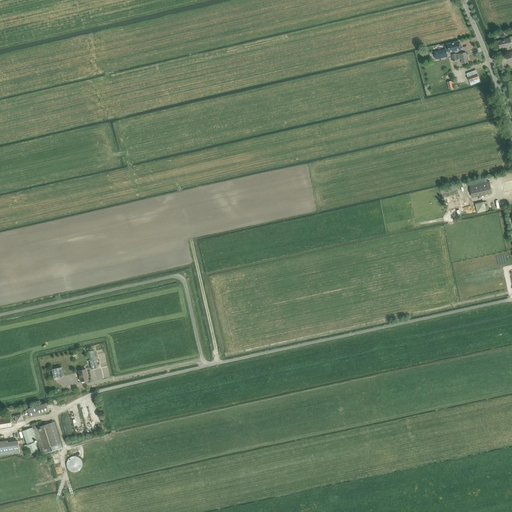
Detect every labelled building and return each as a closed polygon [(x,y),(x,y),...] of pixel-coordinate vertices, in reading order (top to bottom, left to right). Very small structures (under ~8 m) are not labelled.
[(511,43),(511,42),(511,36),(510,37),(510,38),(498,41),(500,49),(511,46),(511,43)] [(459,41),(449,44),(447,44),(448,45),(445,46),(446,50),(434,52),(436,58),(447,55),(447,52),(449,51),(449,52),(461,50),(459,41)] [(467,53),(460,54),(456,55),(456,54),(452,55),(453,61),(458,60),(461,59),(462,64),(469,63),(467,53)] [(476,70),(467,73),(471,85),(480,81),(476,70)] [(472,197),(492,193),(489,181),(470,185),(472,197)] [(478,212),(490,209),(487,200),(476,203),(478,212)] [(94,350),(87,352),(91,369),(98,368),(94,350)] [(61,367),(52,369),(54,378),(63,376),(61,367)] [(84,381),(88,380),(86,369),(78,371),(81,382),(81,381),(82,382),(84,382),(84,381)] [(29,417),(49,411),(46,403),(27,409),(29,417)] [(0,428),(11,427),(10,417),(9,413),(0,414),(0,428)] [(17,423),(24,421),(22,413),(15,415),(17,423)] [(30,428),(22,431),(26,443),(27,445),(24,445),(27,454),(38,451),(34,440),(36,439),(41,454),(62,448),(54,422),(39,427),(37,422),(32,424),(33,427),(30,428)] [(18,441),(8,442),(10,453),(19,451),(18,441)] [(81,460),(80,459),(79,458),(78,457),(77,457),(75,456),(74,456),(73,456),(71,457),(70,457),(69,458),(68,459),(67,460),(67,462),(67,463),(66,464),(67,466),(67,467),(67,468),(68,469),(69,470),(70,471),(71,472),(73,472),(74,472),(76,472),(77,472),(78,471),(79,471),(80,470),(81,469),(82,467),(82,466),(82,465),(82,463),(82,462),(82,461),(81,460)]
